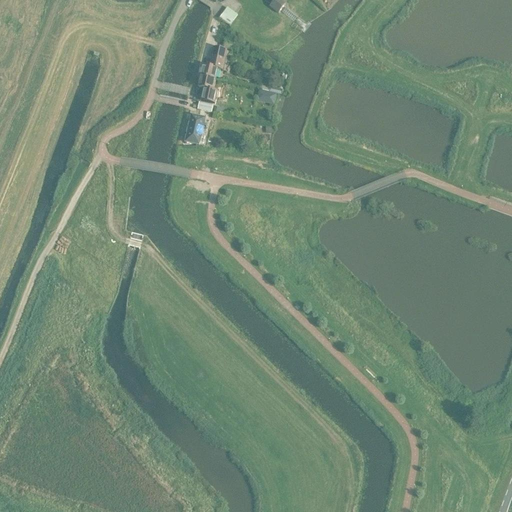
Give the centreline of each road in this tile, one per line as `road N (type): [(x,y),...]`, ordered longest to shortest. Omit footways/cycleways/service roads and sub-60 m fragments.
road 1 (track): [(0,361),(39,261),(93,167)]
road 2 (unclassified): [(103,153),(108,137),(146,106),(186,0)]
